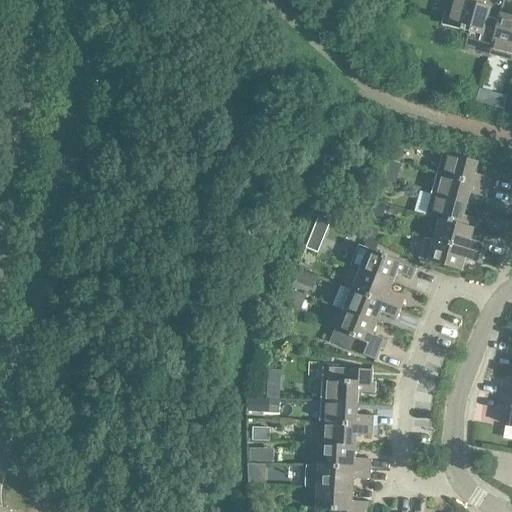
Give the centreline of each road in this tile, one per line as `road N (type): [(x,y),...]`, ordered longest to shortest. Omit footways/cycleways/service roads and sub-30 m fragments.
road 1 (secondary): [(0,449),(37,295),(81,0)]
road 2 (residential): [(457,484),(407,486),(409,384),(445,282),(503,309)]
road 3 (secondary): [(31,0),(0,231)]
road 4 (residential): [(457,484),(455,424),(478,344),(503,309)]
